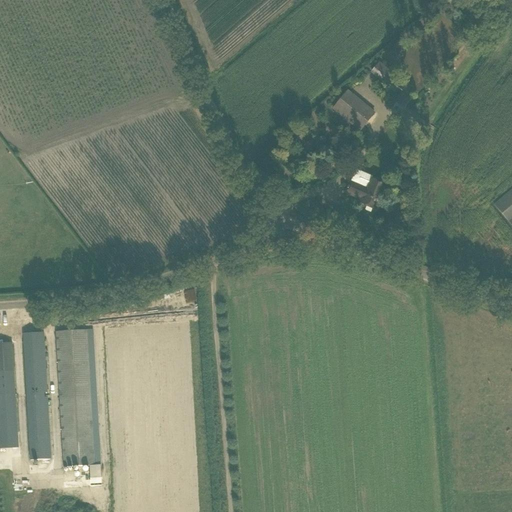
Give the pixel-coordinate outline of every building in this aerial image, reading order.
[(389,73),(382,66),(374,75),(395,92),(402,83),(389,73)] [(376,113),(348,91),(333,109),(360,131),(376,113)] [(357,169),(351,182),(346,193),(360,199),(359,202),(375,209),(386,183),(373,178),(374,176),(357,169)] [(511,189),(494,205),(511,226),(511,189)] [(196,511),(186,324),(106,329),(116,511),(196,511)] [(89,465),(94,465),(86,330),(56,332),(64,467),(89,465)] [(30,460),(50,459),(43,332),(23,334),(30,460)] [(0,344),(0,454),(0,458),(19,457),(12,343),(0,344)] [(90,483),(100,483),(100,465),(94,465),(89,465),(90,483)]
